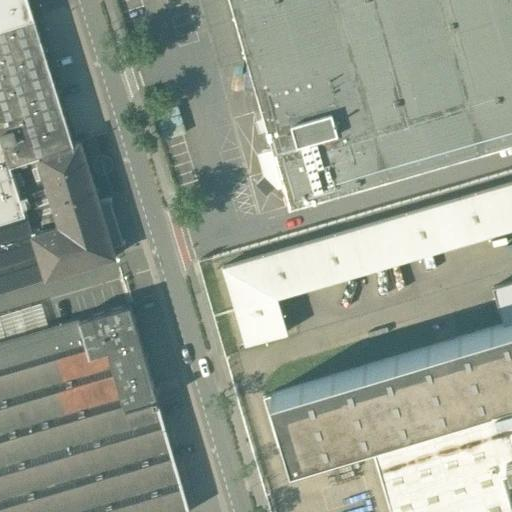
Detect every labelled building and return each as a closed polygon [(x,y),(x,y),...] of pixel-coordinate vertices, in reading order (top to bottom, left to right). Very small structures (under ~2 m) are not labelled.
[(0,0),(0,27),(33,17),(27,0),(0,0)] [(511,0),(230,0),(241,38),(234,40),(233,57),(258,58),(255,90),(289,207),(511,143),(511,0)] [(0,290),(113,256),(110,246),(117,242),(118,234),(113,227),(105,228),(78,140),(71,143),(33,17),(0,27),(0,290)] [(511,181),(223,266),(234,305),(276,293),(277,295),(511,226),(511,181)] [(511,281),(492,287),(503,324),(511,321),(511,281)] [(276,293),(234,305),(245,343),(287,331),(277,295),(276,293)] [(0,339),(0,511),(183,511),(189,510),(129,302),(0,339)] [(0,322),(43,313),(41,304),(0,312),(0,322)] [(511,321),(503,324),(270,393),(270,394),(263,396),(277,445),(285,442),(291,461),(371,437),(393,511),(511,511),(511,504),(501,470),(510,467),(506,454),(511,452),(511,396),(511,394),(511,393),(511,321)]
